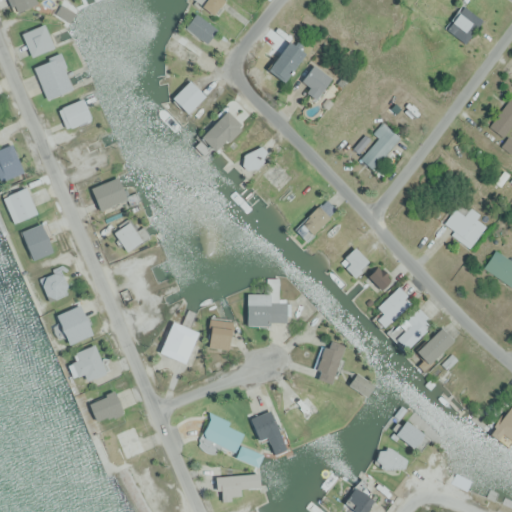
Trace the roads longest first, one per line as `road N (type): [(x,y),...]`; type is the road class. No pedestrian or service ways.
road 1 (residential): [(205,511),(0,42)]
road 2 (residential): [(511,361),(242,82),(239,65)]
road 3 (residential): [(511,29),(373,218)]
